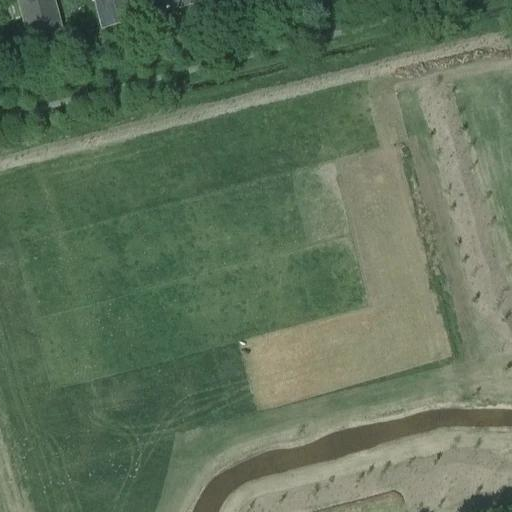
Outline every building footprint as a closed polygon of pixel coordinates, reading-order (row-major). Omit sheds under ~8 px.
[(50,0),(16,0),(30,49),(61,40),(50,0)] [(93,0),(101,30),(133,22),(127,0),(93,0)] [(203,0),(169,0),(173,11),(205,3),(203,0)] [(139,11),(137,1),(129,3),(131,13),(139,11)] [(27,43),(25,33),(17,35),(19,45),(27,43)]
